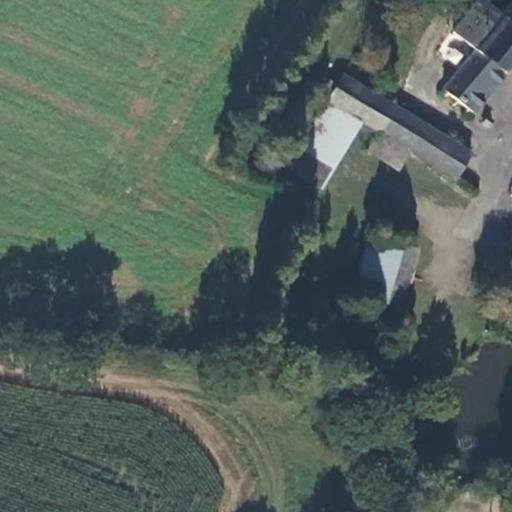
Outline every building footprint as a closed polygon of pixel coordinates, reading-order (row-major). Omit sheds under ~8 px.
[(477,114),(511,68),(511,0),(506,0),(502,5),(496,0),(474,0),(454,28),(473,42),(440,86),(477,114)] [(449,174),(463,147),(335,70),(319,97),(361,123),(376,132),(410,152),(449,174)] [(277,163),(320,190),(361,123),(319,97),(277,163)] [(364,151),(397,172),(410,152),(376,132),(364,151)] [(370,227),(358,289),(403,296),(415,235),(370,227)] [(394,353),(403,296),(358,289),(346,288),(338,345),(394,353)]
